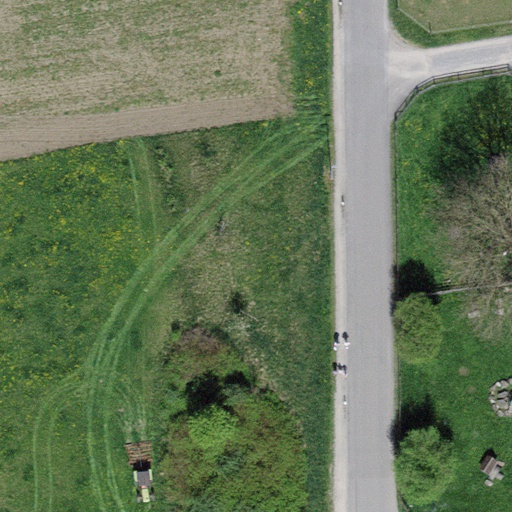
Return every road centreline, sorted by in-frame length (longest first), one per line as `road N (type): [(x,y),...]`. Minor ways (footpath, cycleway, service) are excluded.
road 1 (residential): [(372,511),(364,77)]
road 2 (track): [(511,51),(364,77)]
